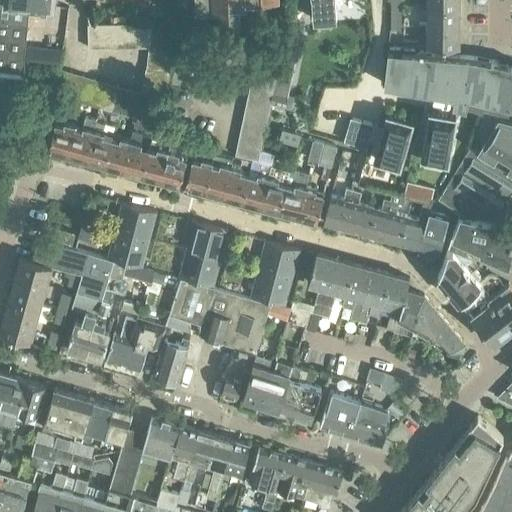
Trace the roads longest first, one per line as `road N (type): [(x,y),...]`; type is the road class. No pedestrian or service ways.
road 1 (residential): [(0,277),(35,163),(413,264),(498,364)]
road 2 (residential): [(401,467),(0,349)]
road 3 (residential): [(459,406),(414,367),(311,337)]
